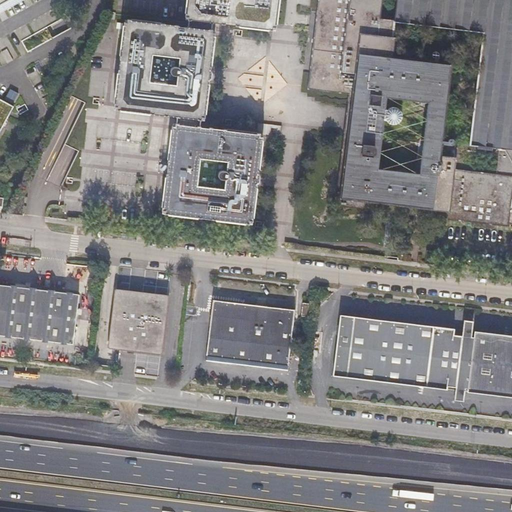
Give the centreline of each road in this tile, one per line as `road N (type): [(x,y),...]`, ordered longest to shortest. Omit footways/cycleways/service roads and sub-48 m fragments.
road 1 (unclassified): [(511,293),(0,232)]
road 2 (unclassified): [(0,377),(511,437)]
road 3 (motorway): [(511,484),(0,432)]
road 4 (motorway): [(479,511),(0,448)]
road 5 (motorway): [(0,495),(147,511)]
